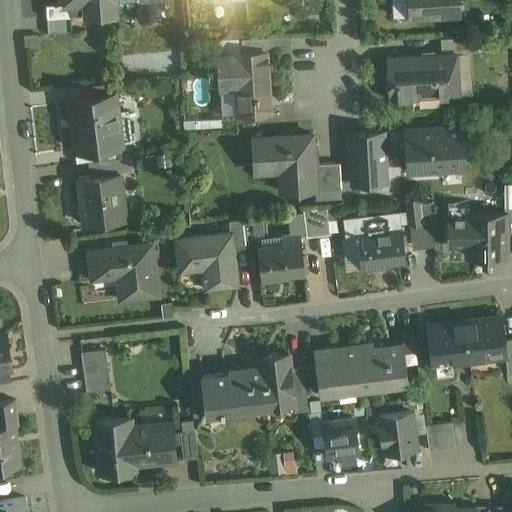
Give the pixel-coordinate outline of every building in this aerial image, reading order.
[(61,0),(62,4),(62,5),(70,4),(82,3),(82,15),(119,13),(117,0),(61,0)] [(407,0),(391,0),(393,13),(395,16),(409,15),(407,0)] [(407,0),(409,15),(409,17),(461,14),(459,0),(407,0)] [(62,4),(46,5),(47,19),(71,17),(70,4),(62,5),(62,4)] [(71,17),(47,19),(48,34),(72,32),(71,17)] [(267,36),(241,38),(242,51),(267,51),(268,51),(267,36)] [(467,37),(441,38),(442,53),(457,52),(457,54),(468,53),(467,37)] [(242,51),(235,52),(235,54),(218,55),(220,86),(237,85),(239,112),(270,110),(268,78),(266,78),(265,70),(268,70),(267,51),(242,51)] [(442,53),(411,55),(413,97),(459,94),(457,54),(457,52),(442,53)] [(411,55),(387,56),(389,98),(413,97),(411,55)] [(119,81),(93,84),(95,97),(115,94),(121,93),(119,81)] [(95,97),(69,100),(75,149),(101,146),(118,144),(114,114),(117,113),(115,94),(95,97)] [(462,125),(406,128),(406,130),(408,159),(408,171),(464,168),(462,125)] [(406,130),(350,133),(351,143),(352,161),(354,161),(408,159),(406,130)] [(312,133),(256,136),(257,164),(280,162),(281,191),(315,189),(314,163),(312,133)] [(351,143),(339,143),(340,162),(341,176),(355,175),(354,161),(352,161),(351,143)] [(101,146),(75,149),(77,162),(88,160),(103,159),(101,146)] [(103,159),(88,160),(90,176),(120,173),(134,171),(132,155),(103,159)] [(340,162),(314,163),(315,189),(324,189),(341,188),(341,176),(340,162)] [(90,176),(79,178),(84,223),(126,218),(120,173),(90,176)] [(421,204),(420,197),(406,198),(409,225),(435,222),(433,202),(421,204)] [(327,208),(303,210),(307,236),(330,233),(327,208)] [(400,211),(356,216),(359,237),(361,257),(362,268),(380,266),(379,264),(405,261),(400,211)] [(505,213),(468,213),(468,215),(472,215),(472,231),(468,231),(468,256),(506,256),(506,233),(506,213),(505,213)] [(356,216),(343,218),(345,239),(359,237),(356,216)] [(242,218),(229,219),(230,231),(232,231),(234,246),(246,244),(242,218)] [(230,231),(176,238),(179,266),(202,264),(205,287),(238,283),(234,246),(232,231),(230,231)] [(300,233),(282,235),(283,243),(258,246),(262,280),(279,278),(279,276),(305,273),(300,233)] [(345,239),(343,239),(346,259),(361,257),(359,237),(345,239)] [(152,241),(127,244),(127,242),(125,242),(125,244),(115,246),(114,244),(113,244),(113,246),(89,249),(91,271),(117,268),(120,298),(159,293),(152,241)] [(502,315),(464,320),(469,360),(506,355),(507,355),(505,339),(502,315)] [(464,320),(427,324),(432,364),(469,360),(464,320)] [(413,327),(401,329),(403,343),(404,353),(416,351),(413,327)] [(6,332),(0,332),(0,371),(9,370),(12,369),(6,332)] [(373,342),(315,350),(320,391),(408,380),(404,353),(403,343),(374,347),(373,342)] [(106,348),(81,351),(87,391),(111,388),(106,348)] [(289,352),(259,354),(260,365),(261,365),(266,404),(292,401),(295,400),(291,366),(289,352)] [(229,372),(201,376),(206,412),(266,404),(261,365),(260,365),(229,368),(229,372)] [(303,365),(291,366),(295,400),(292,401),(294,409),(308,407),(303,365)] [(9,370),(0,371),(0,382),(11,381),(9,370)] [(15,399),(0,400),(0,466),(20,464),(15,423),(18,423),(15,399)] [(412,411),(379,415),(384,451),(417,447),(412,411)] [(131,416),(95,419),(99,471),(136,468),(135,462),(132,429),(132,424),(131,416)] [(355,418),(322,422),(327,455),(359,451),(355,418)] [(172,421),(132,424),(132,429),(135,462),(176,458),(172,421)] [(452,421),(426,424),(430,450),(456,447),(452,421)] [(195,428),(180,430),(184,458),(198,456),(195,428)] [(276,449),(275,470),(301,470),(302,449),(276,449)] [(511,511),(511,494),(504,494),(504,506),(503,511),(511,511)] [(25,511),(24,498),(0,501),(0,511),(25,511)] [(474,508),(455,507),(455,504),(441,503),(440,502),(439,502),(439,504),(438,511),(475,511),(476,505),(475,505),(474,508)] [(438,511),(439,504),(419,503),(418,511),(438,511)]
